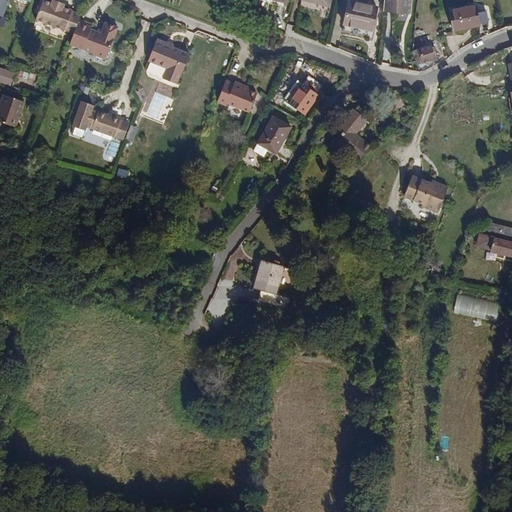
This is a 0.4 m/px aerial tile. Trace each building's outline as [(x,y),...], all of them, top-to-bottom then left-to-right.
[(382,0),(381,14),(408,17),(409,0),(382,0)] [(33,23),(71,37),(77,22),(79,16),(62,10),(63,7),(49,1),(48,3),(41,1),(33,23)] [(343,25),(370,31),(375,8),(348,2),(343,25)] [(446,13),(450,35),(479,29),(475,7),(446,13)] [(71,37),(67,48),(104,62),(116,30),(102,24),(98,34),(89,31),(91,27),(77,22),(71,37)] [(164,71),(160,82),(175,88),(187,56),(170,49),(171,48),(155,41),(146,64),(164,71)] [(415,52),(420,67),(434,62),(429,47),(415,52)] [(15,73),(0,67),(0,81),(11,86),(15,73)] [(225,83),(215,106),(224,109),(225,106),(247,115),(256,95),(247,91),(248,89),(233,82),(231,85),(225,83)] [(284,105),(304,118),(317,99),(298,85),(284,105)] [(0,98),(0,126),(14,131),(22,105),(0,98)] [(90,132),(96,113),(98,107),(82,101),(72,129),(89,135),(90,132)] [(347,155),(357,164),(363,157),(370,148),(357,136),(366,125),(350,112),(332,133),(341,140),(331,151),(343,161),(347,155)] [(96,113),(90,132),(112,140),(118,122),(119,121),(96,113)] [(270,118),(253,147),(274,158),(291,130),(270,118)] [(129,126),(118,122),(112,140),(122,144),(129,126)] [(133,142),(138,127),(131,125),(126,140),(133,142)] [(127,179),(130,171),(119,167),(116,175),(127,179)] [(430,186),(410,178),(402,201),(419,207),(418,211),(436,218),(447,189),(431,183),(430,186)] [(297,190),(287,204),(296,210),(305,195),(297,190)] [(478,234),(474,250),(485,253),(485,255),(511,262),(511,267),(511,272),(511,231),(488,225),(485,236),(478,234)] [(286,267),(262,260),(254,287),(263,290),(278,294),(286,267)] [(278,294),(263,290),(260,299),(289,308),(292,299),(278,294)] [(502,301),(458,293),(454,313),(498,321),(502,301)] [(439,359),(443,299),(422,298),(418,357),(439,359)] [(320,311),(312,309),(309,325),(317,326),(320,311)]
